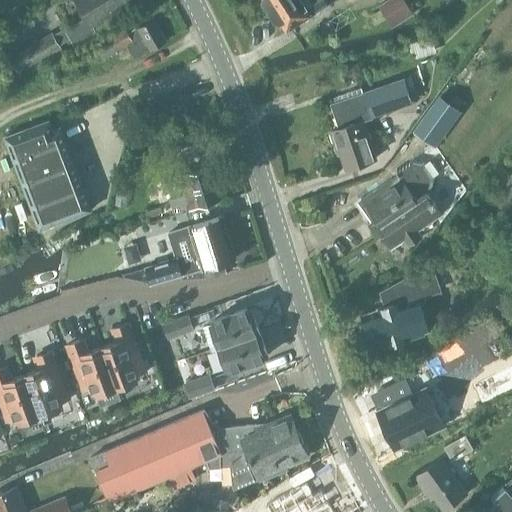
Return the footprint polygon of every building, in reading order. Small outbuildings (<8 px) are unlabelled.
[(93,25),(133,0),(76,0),(87,17),(66,29),(65,27),(53,35),(52,33),(11,58),(19,72),(61,47),(59,45),(70,38),(75,46),(98,33),(93,25)] [(271,6),(272,8),(286,0),(263,0),(263,1),(266,5),(271,6)] [(286,0),(272,8),(274,11),(273,16),(275,20),(280,21),(281,23),(285,21),(289,29),(328,4),(325,0),(315,0),(311,3),(309,0),(286,0)] [(392,26),(413,13),(404,0),(387,0),(379,5),(392,26)] [(166,40),(154,18),(129,33),(126,27),(96,44),(104,59),(127,45),(132,52),(136,55),(141,52),(142,54),(166,40)] [(410,41),(415,56),(438,49),(433,34),(410,41)] [(389,109),(413,101),(405,78),(381,87),(389,109)] [(364,92),(363,92),(331,103),(339,127),(331,130),(336,145),(339,145),(347,168),(375,159),(366,130),(364,130),(360,121),(372,118),(364,92)] [(414,130),(437,146),(462,110),(439,94),(414,130)] [(49,120),(5,136),(14,161),(66,141),(60,126),(52,129),(49,120)] [(66,141),(14,161),(23,185),(75,165),(66,141)] [(434,219),(442,214),(428,194),(432,191),(434,178),(424,163),(409,160),(409,163),(406,162),(406,165),(403,164),(403,167),(400,166),(399,169),(397,169),(396,170),(395,171),(400,178),(394,182),(391,178),(361,199),(376,219),(381,215),(385,221),(376,227),(391,248),(404,239),(408,245),(423,236),(418,230),(421,228),(424,228),(424,226),(426,224),(428,225),(429,222),(431,221),(433,222),(434,219)] [(75,165),(23,185),(32,209),(84,189),(75,165)] [(174,215),(219,201),(208,167),(179,176),(185,195),(170,199),(174,215)] [(505,207),(511,198),(511,175),(493,198),(505,207)] [(84,189),(32,209),(40,229),(92,210),(84,189)] [(223,262),(236,258),(222,216),(178,230),(191,271),(203,268),(206,276),(215,276),(227,273),(223,262)] [(131,262),(142,258),(138,244),(126,247),(131,262)] [(163,262),(148,266),(150,274),(153,283),(167,278),(182,274),(180,266),(177,258),(163,262)] [(360,324),(366,341),(370,340),(372,348),(385,344),(386,346),(409,339),(408,337),(429,330),(420,302),(426,300),(425,296),(440,291),(432,265),(380,293),(384,306),(377,308),(378,310),(362,315),(364,323),(360,324)] [(480,288),(486,280),(469,266),(454,283),(476,302),(485,291),(480,288)] [(203,326),(211,348),(260,331),(252,309),(248,310),(247,307),(214,319),(215,322),(203,326)] [(193,329),(188,315),(158,326),(163,340),(193,329)] [(117,340),(102,346),(117,386),(137,379),(135,375),(138,374),(130,352),(138,349),(128,322),(113,328),(117,340)] [(260,331),(211,348),(211,349),(215,348),(223,369),(231,366),(232,369),(265,357),(264,354),(268,353),(260,331)] [(97,393),(117,386),(102,346),(87,351),(82,339),(67,344),(77,371),(85,368),(93,390),(95,389),(97,393)] [(478,343),(465,353),(495,391),(508,381),(478,343)] [(41,368),(26,373),(41,413),(61,406),(59,402),(62,401),(54,379),(62,377),(52,350),(37,355),(41,368)] [(0,368),(0,394),(1,397),(0,397),(0,398),(8,420),(16,417),(17,418),(19,417),(21,420),(41,413),(26,373),(11,379),(7,366),(0,368)] [(209,374),(179,385),(184,399),(215,388),(209,374)] [(446,408),(470,397),(462,378),(460,379),(437,389),(446,408)] [(393,442),(429,426),(413,393),(378,408),(393,442)] [(109,501),(170,475),(207,459),(210,467),(231,465),(233,490),(260,478),(285,467),(283,464),(307,455),(291,416),(259,429),(257,424),(219,428),(216,421),(209,424),(203,409),(91,456),(109,501)] [(456,458),(473,448),(465,434),(444,446),(450,456),(454,454),(456,458)] [(444,508),(467,492),(441,456),(415,475),(426,490),(429,487),(444,508)] [(511,511),(511,477),(494,495),(497,498),(482,511),(511,511)] [(280,511),(311,511),(322,506),(312,486),(276,502),(280,511)] [(0,511),(70,511),(64,497),(40,507),(41,508),(31,511),(26,511),(16,487),(0,493),(0,511)] [(275,511),(270,500),(244,511),(275,511)]
